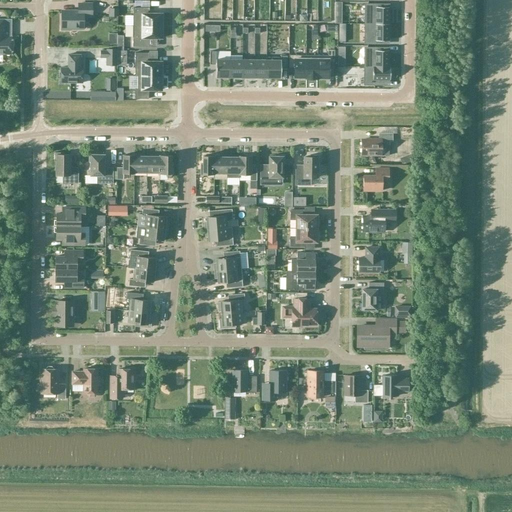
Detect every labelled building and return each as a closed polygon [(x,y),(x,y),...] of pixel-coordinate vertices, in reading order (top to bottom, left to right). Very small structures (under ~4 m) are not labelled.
[(78,11),(61,11),(61,30),(70,30),(70,29),(83,29),(83,16),(92,16),(92,4),(78,4),(78,11)] [(388,24),(389,10),(382,10),(382,5),(368,5),(368,15),(365,15),(365,24),(388,24)] [(149,8),(133,8),(133,26),(162,26),(162,22),(161,22),(161,14),(149,14),(149,8)] [(0,55),(1,56),(3,54),(11,55),(11,49),(12,48),(12,40),(11,39),(11,33),(3,33),(3,20),(0,20),(0,55)] [(388,39),(388,24),(365,24),(364,33),(367,33),(367,44),(381,44),(381,39),(388,39)] [(162,26),(133,26),(132,47),(149,47),(149,38),(161,38),(161,30),(162,30),(162,26)] [(388,68),(388,54),(381,54),(381,48),(367,48),(367,59),(364,59),(364,68),(388,69),(388,68)] [(106,51),(100,51),(100,58),(106,58),(106,66),(116,66),(116,50),(106,50),(106,51)] [(317,56),(317,78),(328,78),(328,63),(334,63),(334,50),(328,50),(328,56),(317,56)] [(230,78),(230,60),(215,60),(216,52),(209,52),(209,65),(215,65),(215,78),(230,78)] [(134,77),(137,77),(137,76),(161,76),(161,72),(161,62),(148,62),(149,53),(135,53),(134,77)] [(80,55),(68,55),(68,68),(61,68),(61,83),(82,83),(82,68),(80,68),(80,55)] [(289,55),(288,68),(294,68),(294,78),(305,78),(305,56),(289,55)] [(286,69),(287,56),(280,56),(280,58),(266,58),(266,78),(280,78),(280,69),(286,69)] [(305,78),(305,79),(317,79),(317,78),(317,56),(305,56),(305,78)] [(266,78),(266,58),(265,58),(265,60),(254,60),(254,78),(266,78)] [(242,78),(242,60),(230,60),(230,78),(242,78)] [(254,78),(254,60),(242,60),(242,78),(254,78)] [(390,81),(390,68),(388,68),(388,69),(364,68),(364,86),(366,86),(383,86),(383,81),(390,81)] [(137,76),(137,77),(137,89),(134,89),(134,99),(148,99),(148,90),(161,90),(161,81),(161,76),(137,76)] [(392,134),(380,134),(378,134),(378,140),(361,140),(361,155),(381,155),(381,146),(389,146),(389,142),(392,142),(392,134)] [(54,153),(54,162),(56,162),(56,176),(62,176),(62,183),(77,183),(78,168),(72,168),(69,165),(69,155),(64,155),(64,153),(54,153)] [(88,153),(88,162),(90,162),(90,176),(97,176),(97,183),(112,184),(112,168),(106,168),(104,166),(104,155),(98,155),(98,153),(88,153)] [(269,157),(269,167),(266,170),(260,170),(260,185),(276,185),(276,178),(282,178),(283,164),(285,164),(285,155),(275,155),(275,157),(269,157)] [(304,157),(304,168),(301,170),(295,170),(295,185),(310,185),(310,178),(317,178),(317,165),(319,165),(319,155),(309,155),(309,157),(304,157)] [(133,174),(134,156),(122,156),(122,168),(116,168),(116,180),(123,180),(123,174),(133,174)] [(146,173),(146,157),(140,157),(140,156),(134,156),(133,174),(134,174),(134,173),(146,173)] [(159,174),(159,156),(153,156),(153,157),(146,157),(146,173),(159,173),(159,174)] [(159,156),(159,174),(166,174),(166,176),(172,176),(172,164),(170,164),(170,156),(159,156)] [(213,175),(214,156),(202,156),(202,164),(200,164),(200,177),(206,177),(206,175),(213,175)] [(226,174),(226,158),(220,158),(220,156),(214,156),(213,175),(214,175),(214,173),(226,174)] [(226,174),(226,178),(239,178),(239,175),(239,157),(233,157),(233,158),(226,158),(226,174)] [(250,181),(256,181),(256,169),(250,169),(250,157),(239,157),(239,175),(250,175),(250,181)] [(363,176),(363,191),(381,191),(381,181),(388,181),(388,169),(375,169),(375,176),(363,176)] [(84,218),(85,208),(62,208),(62,214),(56,214),(56,226),(80,227),(86,227),(86,218),(84,218)] [(102,219),(102,209),(87,209),(87,219),(102,219)] [(141,215),(138,215),(137,227),(144,227),(167,229),(168,222),(165,222),(166,217),(154,216),(154,210),(142,209),(141,215)] [(205,230),(227,228),(226,221),(232,220),(232,209),(218,211),(218,217),(206,218),(206,223),(204,223),(205,230)] [(295,229),(316,229),(316,215),(305,215),(305,210),(290,210),(290,220),(296,220),(295,229)] [(378,217),(362,217),(362,232),(384,232),(384,223),(394,223),(394,210),(378,210),(378,217)] [(80,234),(80,227),(56,226),(55,239),(61,239),(61,245),(84,245),(84,234),(80,234)] [(166,236),(167,229),(144,227),(137,227),(135,237),(139,238),(138,245),(150,246),(151,240),(163,241),(164,236),(166,236)] [(227,228),(205,230),(205,237),(208,236),(208,241),(220,240),(221,246),(233,245),(232,239),(228,239),(227,228)] [(316,243),(316,229),(295,229),(295,237),(289,237),(289,247),(304,247),(304,242),(316,243)] [(378,248),(365,248),(365,258),(358,258),(358,273),(379,273),(379,258),(378,258),(378,248)] [(134,269),(157,271),(157,264),(155,264),(155,259),(143,257),(144,252),(130,250),(129,261),(135,262),(134,269)] [(55,269),(76,270),(76,263),(82,263),(82,251),(64,251),(64,257),(55,257),(55,269)] [(214,271),(241,269),(239,251),(227,252),(228,258),(215,259),(216,264),(214,265),(214,271)] [(290,272),(296,272),(314,272),(314,260),(316,260),(316,253),(296,253),(296,260),(290,260),(290,272)] [(76,276),(76,270),(55,269),(55,282),(64,282),(64,288),(83,288),(83,277),(76,276)] [(156,278),(157,271),(134,269),(133,280),(129,279),(128,286),(140,287),(141,281),(153,283),(154,278),(156,278)] [(241,269),(214,271),(215,278),(217,278),(217,283),(230,282),(230,288),(242,287),(241,269)] [(286,272),(286,290),(303,291),(316,291),(316,284),(314,284),(314,272),(296,272),(290,272),(286,272)] [(368,290),(362,290),(362,310),(376,310),(376,296),(383,296),(383,283),(368,283),(368,290)] [(91,292),(91,311),(104,311),(104,292),(91,292)] [(129,311),(149,313),(149,310),(152,311),(152,302),(150,302),(150,301),(138,300),(138,294),(126,293),(126,299),(130,300),(129,311)] [(221,314),(241,312),(240,301),(244,301),(244,294),(232,295),(232,301),(220,302),(220,303),(218,303),(218,311),(221,311),(221,314)] [(316,309),(309,309),(309,299),(293,299),(293,307),(282,307),(282,318),(292,318),(291,327),(302,327),(302,325),(315,325),(316,318),(317,318),(317,311),(316,311),(316,309)] [(55,323),(72,323),(72,302),(55,302),(55,308),(52,308),(52,315),(55,315),(55,323)] [(410,307),(395,307),(395,315),(410,315),(410,307)] [(148,319),(149,313),(129,311),(128,323),(141,324),(141,327),(150,328),(151,319),(148,319)] [(241,312),(221,314),(222,320),(219,320),(220,328),(229,328),(229,325),(242,324),(241,312)] [(387,346),(387,336),(396,336),(396,333),(405,334),(405,321),(396,321),(396,319),(375,318),(374,327),(357,327),(357,346),(387,346)] [(38,387),(38,391),(40,392),(41,392),(41,394),(57,394),(57,399),(65,399),(65,384),(58,384),(58,370),(53,370),(53,369),(51,367),(47,367),(46,368),(46,370),(41,369),(41,385),(40,385),(38,387)] [(97,393),(97,369),(83,369),(83,372),(72,372),(72,384),(83,384),(83,393),(97,393)] [(127,390),(133,390),(133,370),(118,369),(118,380),(110,380),(110,399),(121,399),(121,393),(125,393),(127,391),(127,390)] [(247,371),(232,371),(232,392),(246,392),(246,393),(256,393),(256,377),(247,376),(247,371)] [(262,388),(262,401),(275,401),(276,393),(285,393),(286,382),(288,380),(288,375),(286,373),(286,371),(269,371),(269,388),(262,388)] [(307,371),(307,397),(323,397),(323,393),(332,394),(332,382),(323,381),(323,371),(307,371)] [(360,376),(345,376),(345,396),(354,396),(354,403),(367,403),(367,391),(360,391),(360,376)] [(373,385),(373,396),(382,396),(397,396),(397,392),(408,392),(408,379),(397,379),(397,376),(382,376),(382,385),(373,385)]
